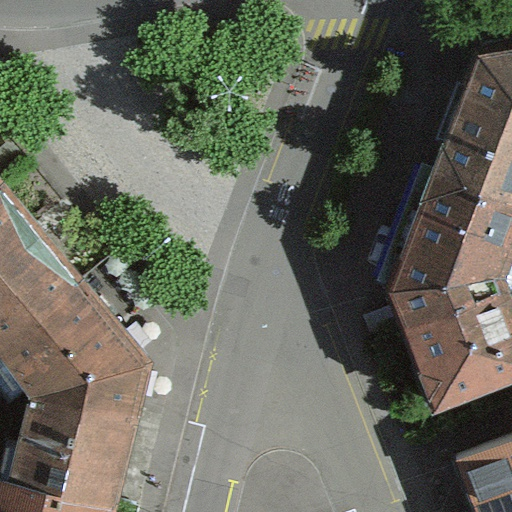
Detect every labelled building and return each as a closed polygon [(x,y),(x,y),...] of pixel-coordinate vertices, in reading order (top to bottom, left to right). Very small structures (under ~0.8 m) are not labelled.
[(451,121),(435,164),(511,192),(511,40),(479,46),(451,121)] [(504,280),(505,280),(500,265),(511,233),(511,192),(435,164),(405,243),(390,281),(405,318),(504,280)] [(0,337),(3,341),(80,277),(12,195),(0,180),(0,337)] [(35,384),(132,408),(136,393),(143,364),(145,364),(141,348),(139,348),(80,277),(3,341),(0,342),(0,378),(11,392),(29,377),(35,384)] [(436,398),(511,367),(511,301),(504,280),(405,318),(416,348),(419,355),(416,356),(431,395),(435,394),(436,398)] [(115,478),(132,408),(35,384),(13,472),(111,496),(115,478)] [(457,455),(462,453),(481,502),(485,511),(511,511),(511,430),(456,452),(457,455)] [(13,472),(0,468),(0,511),(106,511),(111,496),(13,472)]
